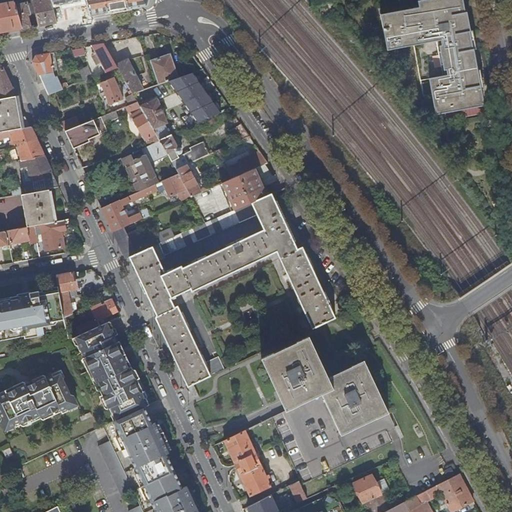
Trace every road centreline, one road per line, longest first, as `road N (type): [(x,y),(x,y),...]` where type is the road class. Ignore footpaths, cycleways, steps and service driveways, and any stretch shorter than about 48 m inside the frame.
road 1 (residential): [(177,14),(405,356),(487,511)]
road 2 (residential): [(435,325),(230,40),(218,26),(177,14)]
road 3 (residential): [(229,511),(106,254)]
road 4 (residential): [(106,254),(14,44)]
road 5 (residential): [(511,475),(435,325)]
road 6 (residential): [(14,44),(177,14)]
